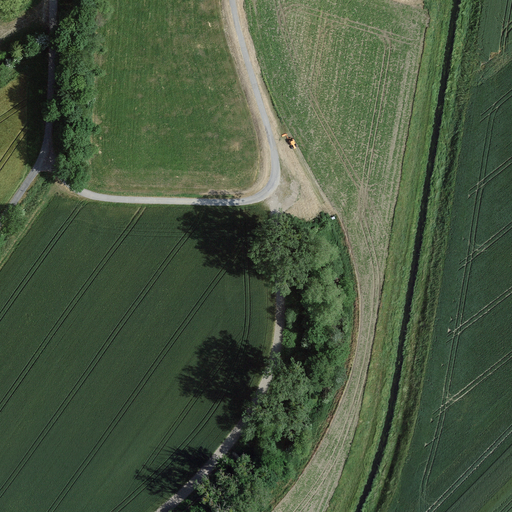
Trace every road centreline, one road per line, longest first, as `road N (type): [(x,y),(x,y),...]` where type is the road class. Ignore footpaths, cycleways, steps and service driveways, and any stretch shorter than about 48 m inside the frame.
road 1 (track): [(43,156),(67,182),(98,196),(244,201),(267,192),(275,176),(270,138),(232,0)]
road 2 (track): [(267,192),(278,306),(264,392),(219,458),(162,511)]
road 3 (track): [(43,156),(54,0)]
